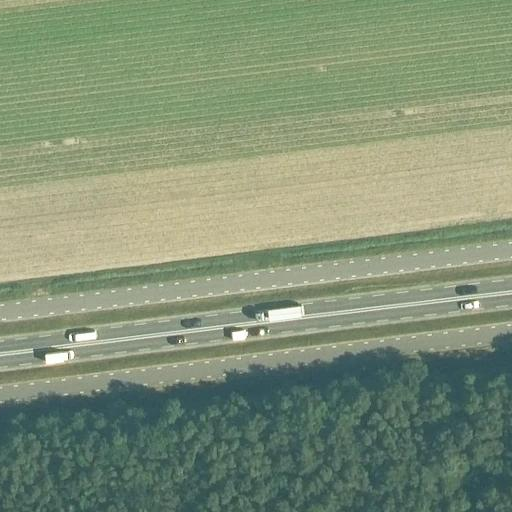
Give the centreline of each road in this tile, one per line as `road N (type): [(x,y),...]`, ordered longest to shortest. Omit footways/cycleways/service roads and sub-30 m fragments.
road 1 (unclassified): [(511,332),(0,395)]
road 2 (unclassified): [(0,314),(511,252)]
road 3 (primary): [(511,294),(0,355)]
